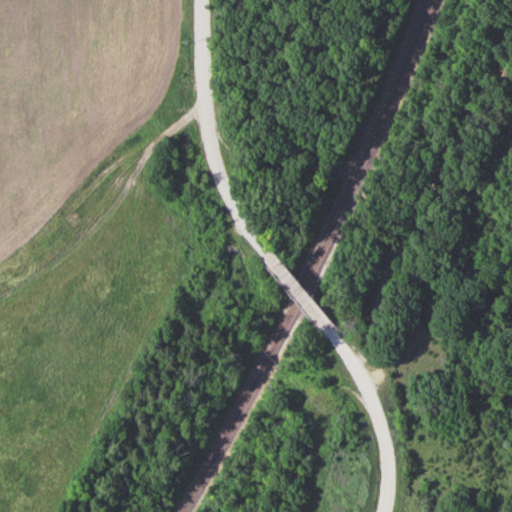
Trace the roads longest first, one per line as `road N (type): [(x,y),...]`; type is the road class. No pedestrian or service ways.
road 1 (residential): [(266,253),(240,224),(210,149),(200,0)]
road 2 (residential): [(379,511),(379,440),(334,337)]
